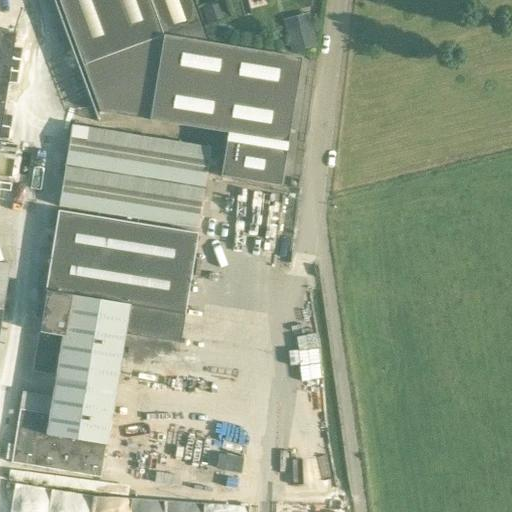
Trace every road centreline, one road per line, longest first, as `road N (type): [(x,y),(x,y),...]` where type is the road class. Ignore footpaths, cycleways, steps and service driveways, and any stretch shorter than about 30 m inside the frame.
road 1 (unclassified): [(357,511),(316,192),(342,0)]
road 2 (unknown): [(256,511),(266,221)]
